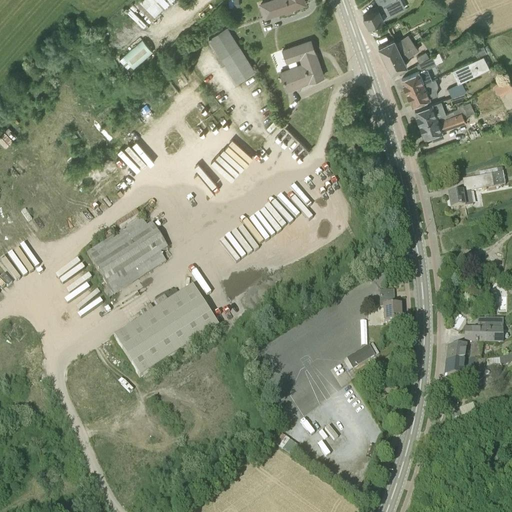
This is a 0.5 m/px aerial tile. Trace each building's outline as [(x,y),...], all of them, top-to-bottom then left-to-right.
[(139,0),(137,3),(154,19),(171,0),(139,0)] [(269,0),(260,3),(265,18),(284,11),(291,8),(302,4),(300,0),(269,0)] [(375,9),(363,16),(363,17),(364,19),(368,27),(394,13),(404,8),(400,0),(375,0),(378,4),(380,7),(375,9)] [(254,71),(239,47),(227,27),(207,39),(220,59),(221,59),(236,82),(254,71)] [(378,47),(386,63),(402,55),(415,45),(408,34),(401,40),(396,43),(394,39),(378,47)] [(142,39),(123,56),(126,59),(134,68),(153,51),(142,39)] [(300,64),(279,72),(285,90),(295,86),(294,84),(307,79),(308,82),(319,78),(311,55),(315,54),(310,40),(282,50),(287,64),(299,59),(300,64)] [(477,58),(483,55),(487,54),(482,44),(473,49),(477,58)] [(402,55),(386,63),(391,73),(407,65),(405,61),(408,59),(409,57),(418,50),(415,45),(402,55)] [(419,63),(429,57),(426,52),(416,58),(419,63)] [(477,58),(452,71),(458,83),(461,82),(489,68),(483,55),(477,58)] [(416,65),(419,71),(429,68),(436,65),(432,56),(429,57),(419,63),(416,65)] [(419,71),(401,79),(407,94),(425,87),(424,86),(425,85),(424,84),(432,80),(427,68),(419,71)] [(495,91),(509,81),(506,77),(492,86),(495,91)] [(425,87),(407,94),(411,103),(412,105),(438,95),(437,93),(436,90),(437,88),(437,86),(437,84),(435,79),(432,80),(424,84),(425,85),(424,86),(425,87)] [(464,93),(458,84),(457,84),(447,89),(451,96),(451,98),(464,93)] [(441,101),(414,111),(419,124),(437,117),(440,116),(446,114),(441,101)] [(437,117),(419,124),(424,137),(431,135),(442,131),(465,122),(463,118),(475,112),(470,102),(464,105),(463,103),(460,105),(457,107),(457,109),(446,114),(440,116),(441,118),(442,121),(439,122),(438,119),(437,117)] [(270,127),(273,130),(280,123),(277,120),(270,127)] [(354,145),(346,149),(349,153),(356,149),(354,145)] [(463,193),(448,196),(450,210),(472,205),(470,193),(505,187),(503,173),(502,168),(497,169),(479,172),(480,177),(463,180),(462,180),(463,193)] [(290,224),(324,202),(309,180),(276,203),(290,224)] [(34,226),(28,217),(21,221),(28,230),(34,226)] [(146,228),(141,219),(87,254),(106,286),(102,288),(109,299),(113,297),(113,298),(166,263),(160,255),(167,250),(151,225),(146,228)] [(269,244),(255,221),(223,241),(238,264),(269,244)] [(221,246),(205,254),(213,271),(226,265),(228,270),(231,268),(221,246)] [(139,380),(219,329),(192,288),(113,339),(139,380)] [(393,291),(379,291),(380,308),(383,308),(384,323),(401,322),(401,319),(402,319),(402,314),(401,314),(400,306),(394,306),(393,291)] [(465,329),(464,344),(482,344),(482,343),(502,343),(503,330),(503,321),(478,320),(478,329),(465,329)] [(0,345),(2,347),(9,335),(0,329),(0,345)] [(482,344),(464,344),(464,349),(447,351),(446,357),(445,366),(455,365),(455,363),(476,361),(480,361),(482,344)] [(352,371),(375,357),(369,347),(346,360),(352,371)] [(501,366),(508,364),(505,356),(498,358),(501,366)] [(445,366),(444,379),(448,378),(468,376),(469,377),(469,378),(470,380),(472,381),(480,380),(482,378),(482,374),(475,375),(476,361),(455,363),(455,365),(445,366)] [(284,445),(289,437),(285,435),(280,442),(284,445)]
